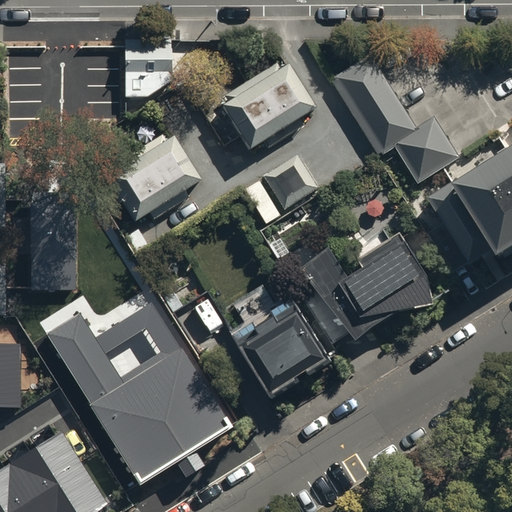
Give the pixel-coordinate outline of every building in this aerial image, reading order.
[(174,42),(128,43),(128,90),(174,90),(174,42)] [(24,58),(2,59),(4,113),(10,113),(11,134),(27,134),(27,145),(51,145),(51,133),(62,133),(62,112),(67,112),(66,58),(46,58),(46,50),(23,50),(24,58)] [(417,129),(372,57),(332,81),(381,159),(397,149),(419,184),(460,158),(435,118),(417,129)] [(290,62),(221,106),(251,151),(319,107),(290,62)] [(171,135),(97,183),(127,229),(201,182),(171,135)] [(511,151),(454,188),(500,260),(511,252),(511,151)] [(302,155),(269,176),(291,209),(323,188),(302,155)] [(33,290),(76,290),(75,192),(32,192),(33,290)] [(330,251),(301,273),(359,343),(396,314),(435,305),(430,275),(402,233),(360,260),(364,269),(349,281),(330,251)] [(190,272),(159,291),(173,313),(203,293),(190,272)] [(152,301),(94,337),(105,353),(146,328),(161,351),(120,377),(124,383),(181,347),(152,301)] [(331,362),(297,309),(278,322),(274,316),(255,328),(258,333),(239,345),(272,398),(331,362)] [(80,312),(46,333),(140,484),(177,461),(187,477),(205,466),(195,450),(232,427),(181,347),(124,383),(120,377),(105,353),(94,337),(80,312)] [(0,407),(21,407),(20,344),(0,343),(0,407)] [(0,511),(95,511),(109,503),(62,431),(0,470),(0,511)]
